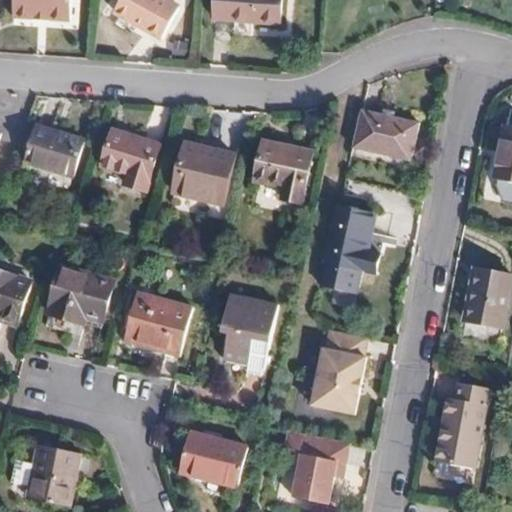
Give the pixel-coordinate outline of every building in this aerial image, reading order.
[(69,32),(71,0),(12,0),(10,27),(32,29),(33,22),(49,23),(49,30),(69,32)] [(161,51),(178,18),(141,0),(126,0),(113,26),(161,51)] [(281,31),(282,0),(218,0),(217,27),(281,31)] [(49,30),(49,23),(33,22),(32,29),(49,30)] [(424,114),(365,101),(357,141),(415,154),(424,114)] [(148,186),(161,142),(116,126),(104,161),(129,170),(127,179),(148,186)] [(511,182),(511,127),(509,127),(498,179),(511,182)] [(73,176),(84,144),(41,128),(29,160),(73,176)] [(309,197),(318,150),(270,140),(262,177),(292,184),(290,192),(309,197)] [(228,202),(238,153),(185,142),(175,191),(228,202)] [(373,242),(381,208),(346,200),(334,257),(386,268),(391,246),(373,242)] [(111,317),(120,279),(64,265),(53,314),(79,320),(81,310),(111,317)] [(0,310),(22,318),(35,281),(0,268),(0,310)] [(505,325),(511,287),(511,279),(478,271),(468,317),(505,325)] [(184,350),(194,305),(143,292),(131,337),(184,350)] [(271,367),(284,308),(236,295),(227,334),(233,335),(227,360),(253,366),(254,363),(271,367)] [(371,331),(333,323),(329,343),(326,343),(314,399),(358,408),(370,352),(367,351),(371,331)] [(476,468),(494,388),(462,381),(458,396),(452,395),(437,459),(476,468)] [(352,440),(291,428),(287,448),(303,451),(295,493),(331,500),(336,473),(339,458),(348,460),(352,440)] [(245,483),(254,445),(196,430),(187,468),(245,483)] [(78,506),(94,450),(54,439),(39,495),(78,506)] [(345,475),(348,460),(339,458),(336,473),(345,475)] [(17,460),(14,482),(31,485),(34,462),(17,460)] [(4,511),(32,511),(33,504),(5,503),(4,511)]
